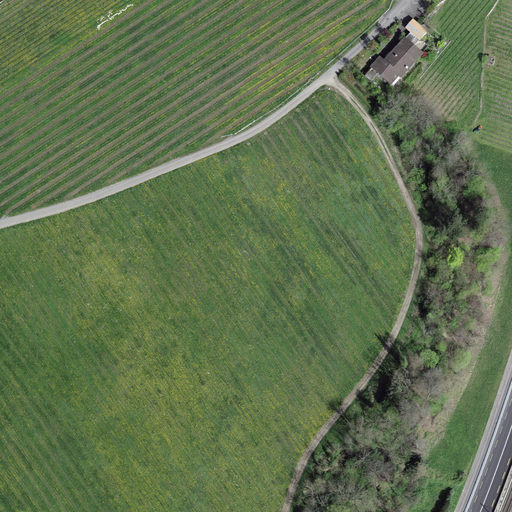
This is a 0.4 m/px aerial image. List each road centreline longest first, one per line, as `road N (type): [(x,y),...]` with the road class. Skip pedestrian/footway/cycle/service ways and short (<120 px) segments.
road 1 (track): [(329,75),(373,122),(421,239),(410,294),(386,350),(307,456),(285,511)]
road 2 (unclassified): [(408,0),(259,128),(93,197),(0,224)]
road 3 (unclassified): [(511,368),(460,511)]
